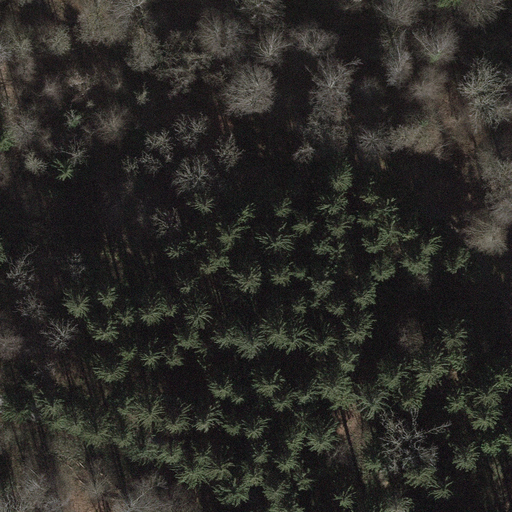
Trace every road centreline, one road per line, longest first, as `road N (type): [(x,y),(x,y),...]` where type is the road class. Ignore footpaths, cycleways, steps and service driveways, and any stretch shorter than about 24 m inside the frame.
road 1 (track): [(511,305),(458,237),(380,168),(267,119)]
road 2 (track): [(263,511),(243,488),(0,413)]
